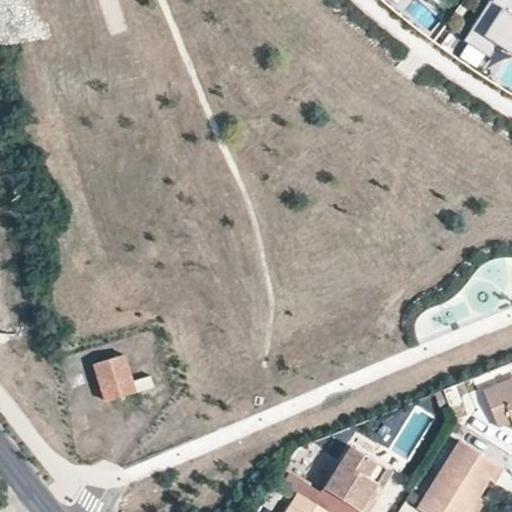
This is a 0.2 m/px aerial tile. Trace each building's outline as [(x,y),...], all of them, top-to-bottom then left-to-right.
[(511,0),(492,0),(492,1),(489,0),(463,40),(489,57),(500,41),(511,49),(511,0)] [(80,177),(97,171),(93,157),(75,163),(80,177)] [(149,260),(161,256),(158,244),(146,248),(149,260)] [(150,331),(141,303),(139,298),(113,307),(123,339),(150,331)] [(105,402),(137,392),(126,355),(94,365),(105,402)] [(502,394),(511,390),(511,381),(499,387),(502,394)] [(458,386),(445,391),(451,410),(464,405),(458,386)] [(511,390),(502,394),(499,387),(484,392),(498,429),(511,423),(511,390)] [(82,431),(91,430),(89,415),(81,416),(82,431)] [(154,454),(170,449),(167,435),(150,442),(154,454)] [(464,511),(473,498),(483,482),(488,484),(497,470),(454,444),(412,511),(464,511)] [(373,485),(382,468),(346,447),(319,489),(355,511),(364,511),(372,501),(365,497),(373,485)] [(382,468),(373,485),(379,489),(389,473),(382,468)] [(355,511),(319,489),(308,506),(318,511),(355,511)] [(318,511),(308,506),(290,494),(279,511),(318,511)] [(473,498),(464,511),(472,511),(479,501),(473,498)]
